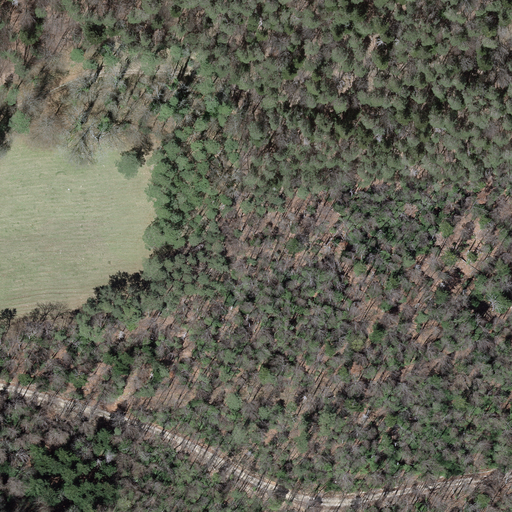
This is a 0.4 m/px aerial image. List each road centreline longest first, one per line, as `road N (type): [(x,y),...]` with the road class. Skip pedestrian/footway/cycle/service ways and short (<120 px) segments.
road 1 (track): [(0,384),(164,433),(298,497),(341,503),(511,474)]
road 2 (track): [(511,38),(408,87),(329,99),(129,70),(77,76),(0,113)]
road 3 (track): [(109,418),(130,402),(171,396),(331,386),(511,335)]
